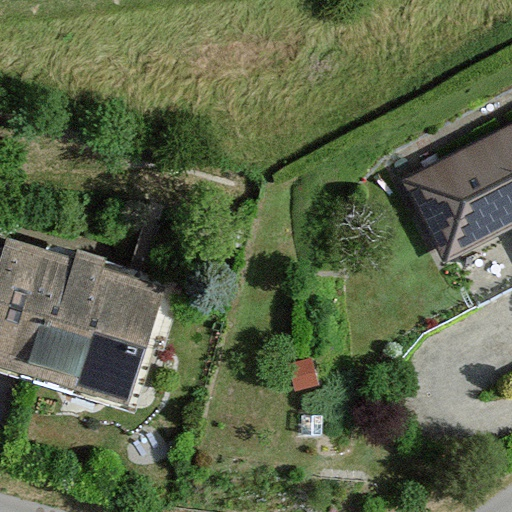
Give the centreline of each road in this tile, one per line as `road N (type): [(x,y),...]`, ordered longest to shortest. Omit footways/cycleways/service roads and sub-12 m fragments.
road 1 (motorway): [(511,315),(0,54)]
road 2 (motorway): [(0,427),(185,511)]
